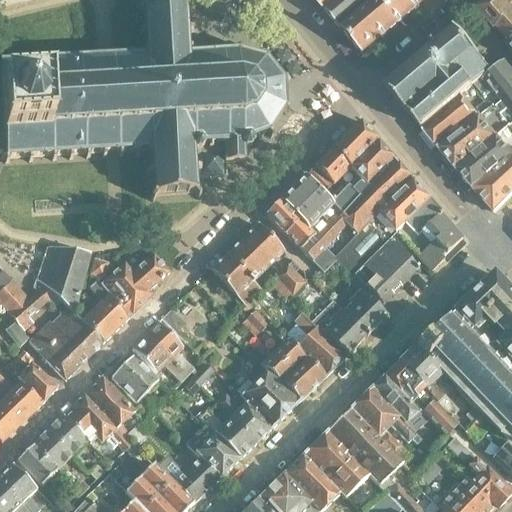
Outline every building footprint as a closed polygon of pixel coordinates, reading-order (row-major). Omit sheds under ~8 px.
[(314,0),(323,11),(336,0),(314,0)] [(336,0),(323,11),(341,31),(379,0),(336,0)] [(379,0),(341,31),(359,54),(365,54),(428,0),(379,0)] [(511,0),(488,0),(482,5),(477,10),(492,28),(495,31),(496,30),(509,48),(507,49),(511,54),(511,0)] [(196,193),(195,185),(195,181),(226,179),(225,164),(245,163),(244,149),(249,149),(252,145),(252,141),(267,135),(270,139),(274,136),(270,133),(283,112),(288,113),(290,110),(285,108),(283,84),(288,82),(286,79),(282,81),(266,62),(269,57),(266,56),(264,60),(239,54),(239,48),(235,49),(236,53),(222,54),(222,48),(218,49),(219,54),(205,55),(205,48),(201,49),(202,50),(194,50),(194,49),(187,49),(186,34),(193,34),(193,30),(186,31),(185,10),(190,5),(187,2),(183,7),(147,10),(142,5),(139,8),(144,12),(145,33),(139,33),(140,37),(145,37),(146,52),(143,53),(143,56),(132,57),(131,51),(127,52),(128,57),(115,58),(115,53),(111,53),(111,58),(98,59),(98,54),(94,54),(95,59),(82,60),(82,55),(78,55),(78,60),(65,61),(65,56),(61,56),(62,61),(49,62),(49,57),(45,57),(45,62),(25,63),(25,58),(21,58),(22,63),(2,64),(2,59),(0,59),(0,89),(4,156),(0,156),(0,159),(4,159),(5,164),(8,164),(8,160),(28,158),(28,163),(31,163),(31,158),(51,157),(51,162),(55,161),(55,157),(68,156),(69,161),(72,160),(72,156),(85,155),(85,160),(89,160),(89,155),(102,154),(102,159),(105,158),(105,154),(118,153),(118,158),(122,158),(121,153),(134,153),(135,157),(138,157),(138,152),(147,152),(148,155),(151,155),(152,172),(145,173),(145,177),(152,177),(153,195),(148,200),(152,203),(156,197),(192,195),(197,200),(200,197),(196,193)] [(454,30),(385,88),(393,97),(402,107),(422,129),(470,87),(480,78),(489,71),(454,30)] [(511,69),(504,60),(482,81),(504,108),(511,101),(511,69)] [(460,98),(426,129),(423,131),(438,151),(439,150),(440,151),(489,109),(485,103),(476,110),(477,112),(474,114),(460,98)] [(456,170),(507,129),(511,125),(511,117),(508,112),(497,120),(494,115),(489,109),(440,151),(456,170)] [(346,171),(376,142),(359,122),(331,151),(342,162),(340,165),(346,171)] [(511,135),(511,134),(507,129),(456,170),(474,191),(511,159),(511,158),(511,135)] [(411,182),(400,170),(376,142),(346,171),(340,165),(342,162),(331,151),(304,177),(336,209),(310,233),(331,255),(411,182)] [(511,195),(511,161),(476,195),(494,214),(511,195)] [(304,177),(265,216),(284,237),(285,236),(323,275),(337,261),(331,255),(310,233),(336,209),(304,177)] [(349,274),(385,239),(426,200),(411,182),(331,255),(337,261),(349,274)] [(441,260),(461,240),(426,200),(385,239),(392,246),(397,242),(430,274),(442,262),(441,260)] [(245,307),(260,292),(253,284),(284,254),(257,226),(210,272),(245,307)] [(382,305),(416,270),(392,246),(385,239),(349,274),(353,278),(364,289),(365,289),(382,305)] [(48,248),(36,283),(38,284),(44,290),(59,303),(64,308),(72,315),(87,260),(88,256),(48,248)] [(113,296),(109,299),(128,320),(152,297),(148,293),(168,274),(153,257),(132,275),(124,266),(104,285),(113,296)] [(106,265),(102,264),(94,262),(90,276),(99,278),(103,279),(106,265)] [(291,297),(305,283),(287,265),(273,279),(291,297)] [(2,273),(0,275),(0,291),(10,282),(2,273)] [(511,295),(492,275),(454,311),(455,312),(473,331),(473,330),(482,321),(491,330),(493,328),(502,337),(493,346),(511,366),(511,295)] [(357,294),(356,295),(340,312),(366,338),(386,318),(362,292),(364,289),(353,278),(350,280),(347,284),(357,294)] [(10,282),(0,291),(0,306),(10,317),(29,302),(10,282)] [(74,317),(103,345),(128,320),(109,299),(96,284),(88,290),(100,305),(88,317),(81,310),(74,317)] [(288,301),(287,305),(293,311),(308,295),(301,288),(288,301)] [(29,302),(10,317),(11,318),(15,323),(24,335),(35,325),(31,320),(49,304),(54,309),(59,303),(44,290),(39,296),(38,294),(29,302)] [(309,324),(344,359),(366,338),(340,312),(330,302),(309,324)] [(249,304),(242,311),(248,316),(255,310),(249,304)] [(74,317),(72,315),(64,308),(28,344),(65,382),(103,345),(74,317)] [(170,312),(161,322),(175,336),(185,326),(170,312)] [(442,375),(474,407),(481,414),(484,417),(491,424),(511,445),(511,371),(473,330),(473,331),(455,312),(449,320),(446,318),(428,338),(426,337),(414,347),(442,375)] [(257,340),(270,327),(255,313),(243,326),(257,340)] [(284,335),(298,348),(295,351),(324,379),(344,359),(309,324),(301,317),(284,335)] [(15,323),(5,332),(20,349),(28,340),(24,335),(15,323)] [(194,377),(196,374),(193,371),(177,355),(183,349),(158,324),(144,337),(187,378),(191,374),(194,377)] [(180,385),(187,378),(144,337),(131,351),(156,376),(163,369),(180,385)] [(262,369),(298,405),(324,379),(295,351),(286,342),(261,368),(262,369)] [(431,399),(450,419),(457,411),(432,385),(442,376),(442,375),(414,347),(397,365),(431,399)] [(21,383),(42,405),(57,391),(30,367),(31,366),(19,354),(4,368),(19,384),(21,383)] [(157,383),(135,361),(132,358),(110,380),(136,405),(157,383)] [(397,365),(384,377),(419,412),(431,399),(397,365)] [(197,388),(199,390),(214,374),(205,366),(196,374),(194,377),(190,381),(197,388)] [(271,431),(298,405),(262,369),(248,384),(246,382),(235,394),(240,399),(239,400),(245,405),(271,431)] [(0,391),(28,419),(42,405),(21,383),(19,384),(13,390),(0,377),(0,391)] [(384,377),(369,391),(413,435),(428,421),(419,412),(384,377)] [(101,380),(84,396),(118,432),(135,415),(104,383),(101,380)] [(192,393),(197,388),(190,381),(184,386),(192,393)] [(0,416),(12,429),(15,432),(28,419),(0,391),(0,416)] [(346,414),(400,467),(414,481),(422,473),(417,468),(416,469),(406,460),(403,464),(395,456),(392,454),(400,448),(385,432),(390,427),(406,445),(411,440),(414,443),(417,440),(413,435),(369,391),(346,414)] [(93,440),(100,446),(109,438),(120,449),(121,448),(125,452),(132,444),(126,437),(124,439),(84,396),(62,417),(87,444),(89,445),(89,444),(93,440)] [(271,431),(245,405),(240,410),(225,396),(215,406),(229,420),(255,446),(271,431)] [(444,438),(456,426),(450,419),(431,399),(419,412),(428,421),(444,438)] [(476,419),(481,414),(474,407),(472,409),(464,417),(471,423),(476,419)] [(142,422),(151,413),(146,408),(137,416),(142,422)] [(255,446),(229,420),(222,427),(207,412),(198,421),(205,428),(239,461),(255,446)] [(388,480),(400,467),(346,414),(327,433),(369,476),(404,511),(421,511),(394,483),(392,484),(388,480)] [(0,445),(0,446),(15,432),(0,416),(0,445)] [(72,458),(87,444),(62,417),(46,432),(72,458)] [(487,428),(491,424),(484,417),(480,421),(487,428)] [(466,436),(480,423),(476,419),(471,423),(462,432),(466,436)] [(205,428),(189,443),(187,446),(195,454),(194,455),(220,480),(239,461),(205,428)] [(132,444),(136,448),(145,440),(134,429),(129,434),(126,437),(132,444)] [(57,473),(72,458),(46,432),(31,447),(56,472),(57,473)] [(345,500),(369,476),(327,433),(302,457),(340,495),(345,500)] [(462,447),(454,439),(448,445),(456,453),(462,447)] [(511,449),(505,442),(489,458),(511,480),(511,449)] [(132,444),(125,452),(130,458),(137,452),(135,450),(136,448),(132,444)] [(40,487),(56,472),(31,447),(16,462),(40,487)] [(167,457),(155,468),(192,507),(219,481),(199,460),(184,474),(167,457)] [(322,511),(340,495),(302,457),(282,476),(314,510),(315,509),(317,511),(322,511)] [(465,481),(494,510),(499,511),(511,497),(473,460),(465,470),(474,479),(469,484),(465,480),(465,481)] [(426,469),(435,478),(441,472),(432,463),(426,469)] [(0,477),(0,484),(25,511),(39,511),(34,507),(27,499),(36,491),(12,466),(0,477)] [(169,511),(186,511),(192,507),(155,468),(153,466),(139,480),(169,511)] [(96,467),(88,475),(95,482),(103,474),(96,467)] [(114,469),(108,476),(114,482),(121,476),(114,469)] [(423,490),(435,478),(426,469),(422,473),(414,481),(423,490)] [(282,476),(270,489),(292,511),(317,511),(315,509),(314,510),(282,476)] [(125,494),(134,503),(142,511),(169,511),(139,480),(125,494)] [(494,510),(465,481),(457,489),(455,487),(449,492),(469,511),(491,511),(494,509),(494,510)] [(73,490),(80,496),(88,489),(81,482),(73,490)] [(25,511),(0,484),(0,511),(25,511)] [(255,503),(263,511),(292,511),(270,489),(255,503)] [(72,504),(80,496),(73,490),(65,497),(72,504)] [(440,511),(469,511),(449,492),(440,502),(442,504),(437,509),(440,511)] [(85,500),(90,505),(96,500),(91,494),(85,500)] [(400,511),(386,497),(370,511),(400,511)] [(96,511),(90,505),(85,500),(72,511),(96,511)] [(142,511),(134,503),(123,511),(142,511)] [(245,511),(263,511),(255,503),(245,511)]
